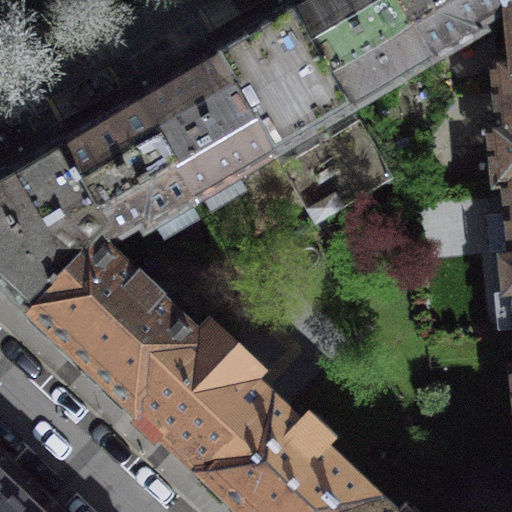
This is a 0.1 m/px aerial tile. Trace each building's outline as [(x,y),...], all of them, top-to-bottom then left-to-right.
[(431,62),(394,0),(304,0),(293,7),(353,108),(431,62)] [(505,7),(500,0),(394,0),(431,62),(483,32),(479,26),(506,9),(505,7)] [(492,63),(495,92),(511,90),(511,6),(505,7),(506,9),(511,61),(492,63)] [(353,108),(293,7),(215,53),(275,154),(353,108)] [(197,201),(275,154),(215,53),(136,99),(197,201)] [(494,184),(511,181),(511,90),(495,92),(498,126),(489,127),(494,184)] [(197,201),(136,99),(58,145),(107,229),(114,241),(142,224),(145,231),(197,201)] [(393,177),(360,120),(282,167),(314,224),(393,177)] [(107,229),(58,145),(0,179),(0,282),(28,309),(107,229)] [(511,181),(494,184),(494,187),(504,186),(511,258),(501,259),(505,294),(511,293),(511,181)] [(107,229),(28,309),(134,410),(214,324),(212,322),(199,336),(160,300),(161,298),(137,275),(136,277),(105,248),(111,243),(114,241),(107,229)] [(214,324),(134,410),(200,472),(272,396),(253,380),(263,370),(214,324)] [(272,396),(200,472),(242,511),(368,511),(381,500),(325,447),(332,439),(308,416),(301,424),(272,396)] [(0,511),(25,511),(0,488),(0,511)] [(393,511),(381,500),(368,511),(412,511),(407,507),(402,511),(393,511)]
